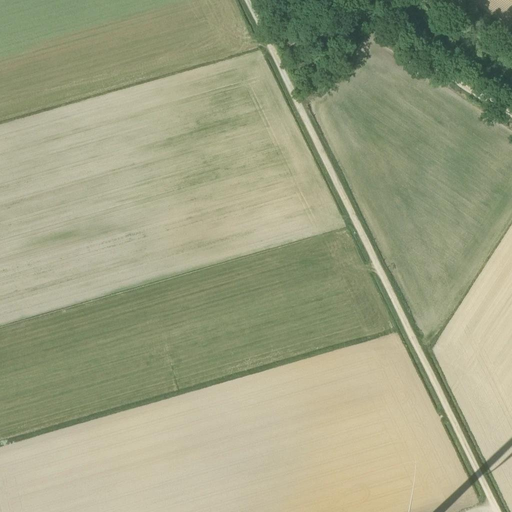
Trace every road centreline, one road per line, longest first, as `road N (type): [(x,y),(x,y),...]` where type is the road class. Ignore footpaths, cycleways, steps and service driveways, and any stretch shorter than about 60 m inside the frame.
road 1 (track): [(246,0),(496,511)]
road 2 (track): [(511,113),(337,0)]
